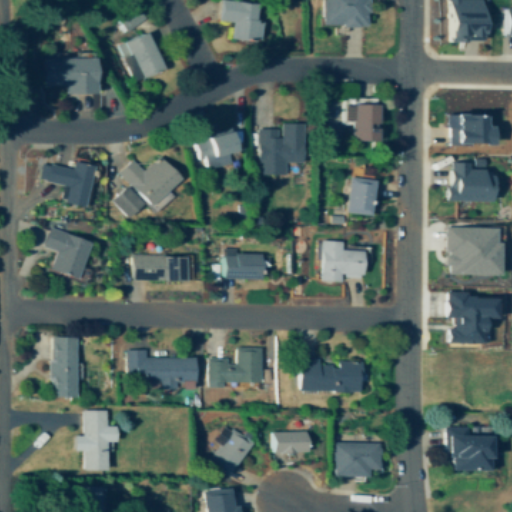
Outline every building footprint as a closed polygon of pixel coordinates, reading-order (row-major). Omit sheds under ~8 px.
[(230,22),(229,39),(256,40),(258,2),(217,0),(216,22),(230,22)] [(318,0),(318,26),(362,26),(362,0),(318,0)] [(484,0),(451,0),(451,40),(463,40),(463,35),(484,36),(484,0)] [(511,6),(503,6),(502,34),(511,34),(511,6)] [(121,58),(130,81),(159,69),(144,33),(120,42),(126,56),(121,58)] [(90,96),(91,59),(41,58),(41,85),(61,85),(61,96),(90,96)] [(373,141),(373,105),(348,105),(348,141),(373,141)] [(494,142),(494,124),(488,124),(487,112),(447,113),(447,143),(494,142)] [(255,128),(255,175),(281,175),(281,163),(299,162),(299,123),(277,124),(277,128),(255,128)] [(190,140),(200,172),(226,163),(223,155),(233,152),(226,129),(190,140)] [(447,199),(492,200),(492,173),(484,173),(484,156),(471,156),(470,161),(447,160),(447,199)] [(175,179),(155,157),(140,172),(129,160),(114,173),(145,207),(175,179)] [(63,187),(60,203),(80,207),(89,166),(70,161),(69,170),(40,163),(37,181),(63,187)] [(366,216),(370,180),(347,177),(342,213),(366,216)] [(107,201),(123,218),(138,204),(123,187),(107,201)] [(445,273),(498,274),(499,241),(494,241),(495,226),(445,225),(445,273)] [(39,248),(52,252),(46,270),(72,279),(85,242),(46,229),(39,248)] [(317,280),(356,282),(358,251),(338,250),(338,242),(319,241),(317,280)] [(218,279),(256,279),(256,255),(218,255),(218,279)] [(129,256),(129,281),(183,282),(183,257),(129,256)] [(447,341),(484,342),(484,317),(496,317),(497,296),(466,296),(466,290),(446,289),(445,316),(451,316),(451,326),(447,326),(447,341)] [(45,397),(70,398),(71,337),(46,337),(45,397)] [(256,348),(232,348),(232,359),(205,359),(205,384),(256,384),(256,348)] [(142,357),(142,350),(122,349),(122,375),(140,375),(140,385),(190,386),(190,357),(142,357)] [(294,393),(357,393),(357,361),(294,361),(294,393)] [(79,470),(102,470),(102,411),(79,411),(79,470)] [(442,427),(442,472),(486,472),(486,436),(463,436),(463,427),(442,427)] [(223,476),(250,444),(231,429),(220,443),(221,444),(206,462),(223,476)] [(302,432),(268,432),(268,453),(302,453),(302,432)] [(376,443),(329,443),(329,477),(376,477),(376,443)] [(205,487),(206,511),(238,511),(238,502),(232,503),(231,486),(205,487)] [(97,511),(97,487),(71,487),(71,511),(97,511)]
